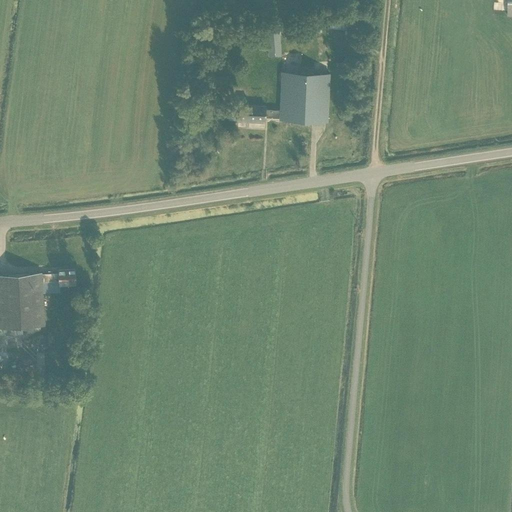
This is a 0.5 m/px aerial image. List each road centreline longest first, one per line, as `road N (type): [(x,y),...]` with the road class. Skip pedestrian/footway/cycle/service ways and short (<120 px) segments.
road 1 (unclassified): [(0,222),(374,172)]
road 2 (unclassified): [(348,511),(374,172)]
road 3 (unclassified): [(374,172),(511,151)]
